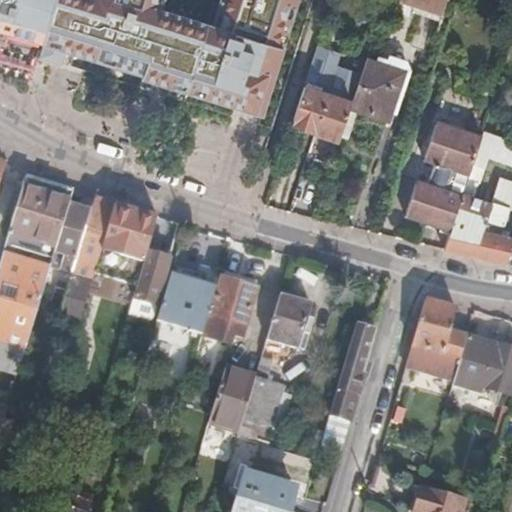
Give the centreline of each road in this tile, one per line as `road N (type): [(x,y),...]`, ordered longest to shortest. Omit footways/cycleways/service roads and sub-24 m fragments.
road 1 (tertiary): [(0,111),(85,166),(191,206),(411,267)]
road 2 (residential): [(411,267),(337,511)]
